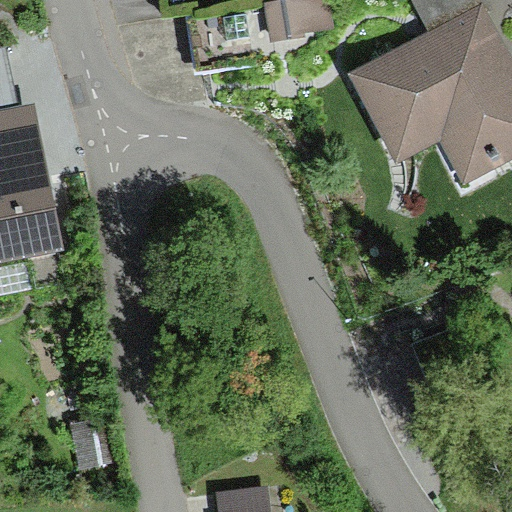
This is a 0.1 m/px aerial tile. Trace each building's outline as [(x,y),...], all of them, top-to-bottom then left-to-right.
[(227,0),(158,0),(161,19),(229,7),(227,0)] [(337,33),(331,0),(299,0),(264,6),(272,48),(307,42),(306,39),(337,33)] [(482,11),(486,20),(495,15),(486,0),(408,0),(431,39),(482,11)] [(272,48),(264,6),(186,20),(196,76),(274,63),(272,48)] [(465,192),(511,166),(511,66),(486,20),(482,11),(431,39),(348,83),(397,173),(442,149),(465,192)] [(66,259),(34,112),(20,116),(7,55),(0,56),(0,300),(66,287),(60,260),(66,259)] [(474,320),(410,347),(432,398),(495,371),(474,320)] [(108,422),(72,429),(81,474),(116,468),(108,422)] [(272,511),(270,489),(216,497),(218,511),(272,511)]
